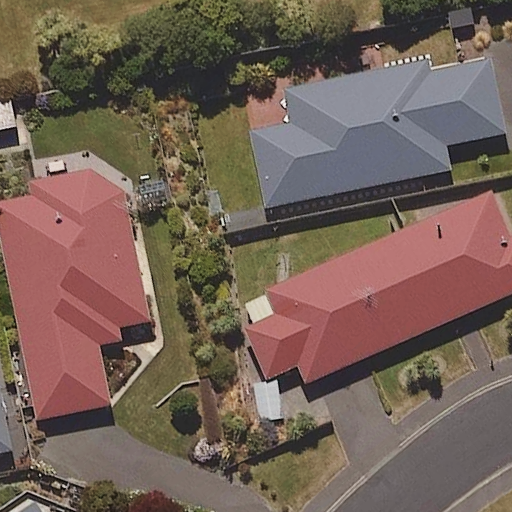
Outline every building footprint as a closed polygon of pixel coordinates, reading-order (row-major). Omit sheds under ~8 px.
[(491,65),(425,78),(422,66),(246,101),(269,214),(451,177),(446,153),(507,140),(491,65)] [(0,151),(19,149),(13,112),(0,114),(0,151)] [(124,193),(97,178),(24,192),(27,206),(0,211),(0,231),(38,426),(111,412),(97,339),(150,329),(124,193)] [(511,242),(511,243),(492,199),(266,298),(276,321),(245,334),(267,383),(251,390),(266,425),(286,416),(271,383),(299,370),(308,390),(511,300),(511,242)] [(0,458),(11,456),(0,401),(0,458)]
